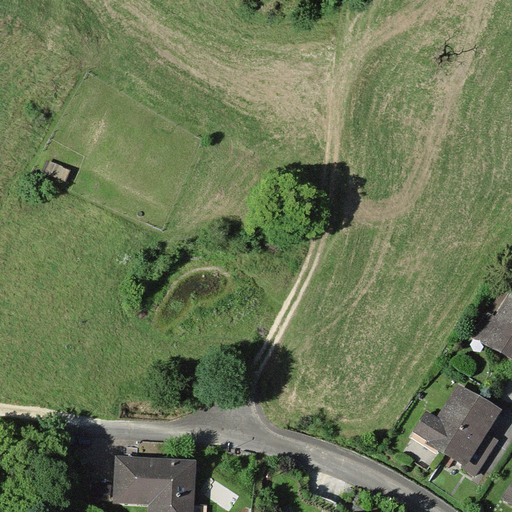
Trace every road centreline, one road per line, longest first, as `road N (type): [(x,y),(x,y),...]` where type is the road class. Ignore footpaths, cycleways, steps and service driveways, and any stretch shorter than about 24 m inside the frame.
road 1 (track): [(253,387),(325,240),(348,0)]
road 2 (residential): [(426,511),(373,480),(279,445),(76,426)]
